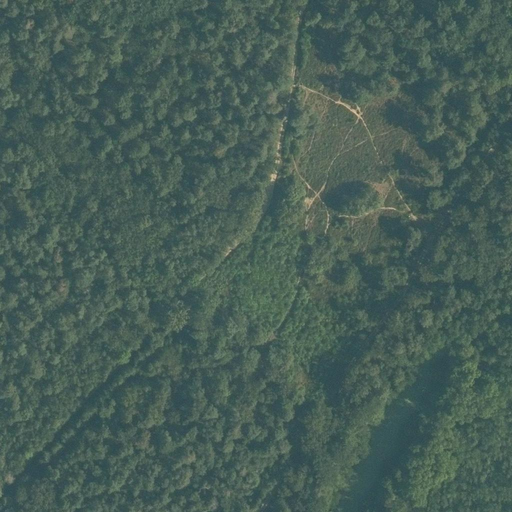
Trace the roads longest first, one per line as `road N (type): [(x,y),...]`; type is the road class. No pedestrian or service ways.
road 1 (track): [(292,84),(283,148),(256,220),(0,491)]
road 2 (track): [(260,511),(406,290),(428,243),(511,129)]
